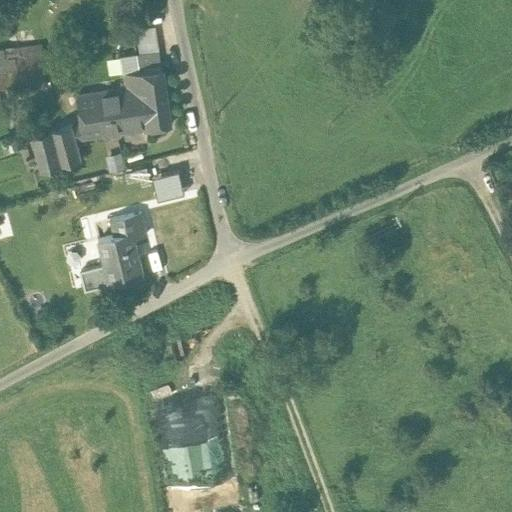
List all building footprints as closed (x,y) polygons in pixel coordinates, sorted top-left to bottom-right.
[(156,27),(137,29),(140,54),(159,51),(156,27)] [(41,41),(14,44),(15,53),(18,83),(45,80),(41,41)] [(140,54),(137,55),(139,72),(161,70),(159,51),(140,54)] [(15,53),(0,54),(0,85),(18,83),(15,53)] [(124,87),(76,93),(79,121),(81,136),(143,128),(144,128),(169,125),(161,70),(139,72),(137,55),(121,57),(124,86),(124,87)] [(79,121),(49,129),(60,164),(78,159),(73,137),(81,136),(79,121)] [(49,127),(30,132),(42,170),(60,164),(49,129),(49,127)] [(126,167),(121,151),(106,155),(110,172),(126,167)] [(146,166),(125,172),(128,181),(141,178),(149,176),(146,166)] [(151,182),(149,176),(141,178),(142,184),(151,182)] [(141,210),(111,218),(114,234),(133,230),(134,236),(146,233),(141,210)] [(114,234),(98,238),(104,262),(109,282),(109,283),(144,274),(134,236),(133,230),(114,234)] [(85,288),(109,282),(104,262),(80,267),(85,288)]
